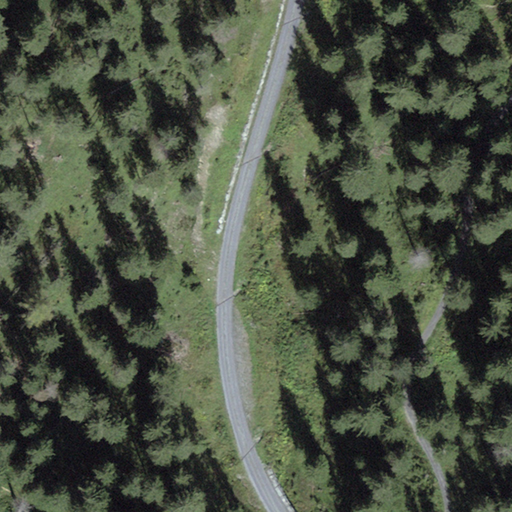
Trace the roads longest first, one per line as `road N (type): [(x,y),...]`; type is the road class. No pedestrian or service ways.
road 1 (primary): [(499,511),(330,375),(109,151),(0,17)]
road 2 (track): [(309,0),(292,86),(240,181),(232,324),(246,421),(290,511)]
